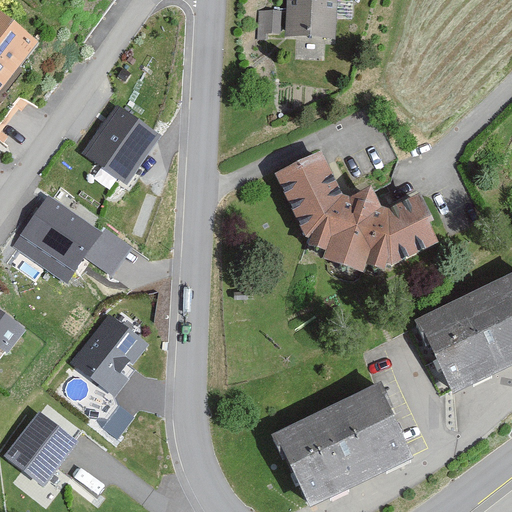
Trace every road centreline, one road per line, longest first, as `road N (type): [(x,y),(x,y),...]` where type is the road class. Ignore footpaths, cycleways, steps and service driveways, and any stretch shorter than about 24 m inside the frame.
road 1 (unclassified): [(226,511),(198,458),(190,395),(218,0)]
road 2 (residential): [(0,208),(148,0)]
